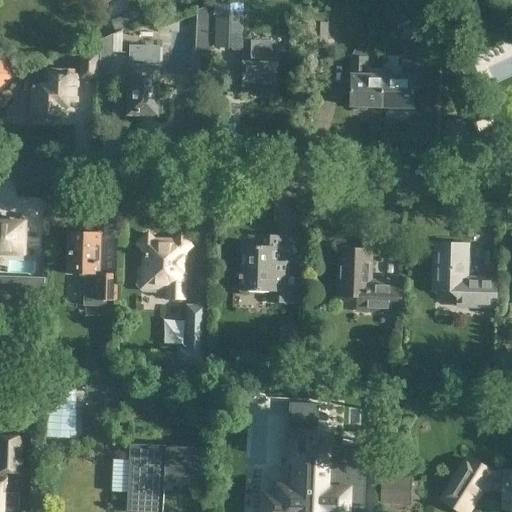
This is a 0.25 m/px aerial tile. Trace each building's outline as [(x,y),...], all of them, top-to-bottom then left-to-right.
[(242,3),(214,2),(213,16),(216,17),(216,48),(241,49),(242,3)] [(328,49),(329,23),(315,23),(314,49),(328,49)] [(278,43),(244,42),(243,94),(260,94),(261,98),(271,98),(272,95),(277,95),(278,43)] [(386,69),(384,106),(414,107),(415,85),(433,85),(434,47),(403,46),(402,65),(386,64),(386,69)] [(132,47),(130,112),(157,113),(157,111),(163,111),(163,99),(157,99),(159,48),(132,47)] [(365,49),(358,49),(356,49),(353,53),(351,105),(384,106),(386,69),(367,68),(368,54),(365,49)] [(113,68),(114,51),(101,51),(100,67),(113,68)] [(97,77),(98,55),(83,54),(83,76),(97,77)] [(470,56),(457,62),(472,94),(485,88),(470,56)] [(0,81),(2,83),(12,74),(0,60),(0,81)] [(77,102),(78,74),(70,74),(70,69),(52,68),(52,86),(34,85),(33,118),(59,119),(59,104),(69,104),(69,102),(77,102)] [(36,251),(37,244),(37,230),(24,230),(24,221),(0,220),(0,251),(11,252),(11,296),(43,296),(44,259),(32,258),(32,251),(36,251)] [(117,300),(117,273),(97,273),(97,232),(69,232),(69,274),(89,274),(89,286),(96,286),(96,299),(117,300)] [(149,234),(138,244),(146,252),(146,264),(140,269),(139,283),(145,289),(169,290),(169,298),(184,298),(185,253),(192,246),(182,236),(175,242),(156,242),(149,234)] [(281,245),(281,235),(262,235),(262,245),(244,245),(243,289),(275,290),(274,302),(287,302),(288,300),(299,300),(300,286),(288,286),(288,266),(275,265),(275,245),(281,245)] [(499,277),(467,277),(467,243),(437,243),(437,289),(467,289),(467,305),(499,305),(499,277)] [(400,313),(401,283),(371,282),(372,249),(340,248),(339,295),(359,296),(358,311),(400,313)] [(205,307),(189,306),(188,348),(180,348),(179,370),(203,371),(205,307)] [(302,326),(286,326),(285,346),(301,347),(302,326)] [(22,333),(21,353),(36,354),(37,334),(22,333)] [(420,418),(424,458),(444,456),(441,426),(440,426),(439,417),(420,418)] [(0,511),(18,511),(19,493),(5,492),(6,470),(20,470),(21,437),(0,436),(0,511)] [(289,496),(266,495),(265,511),(349,511),(349,496),(320,492),(321,437),(286,437),(289,496)] [(130,443),(128,511),(139,511),(161,511),(162,508),(164,508),(165,478),(200,480),(201,448),(166,446),(166,444),(130,443)] [(511,506),(511,473),(491,472),(488,471),(469,459),(445,496),(466,508),(483,482),(505,483),(504,506),(511,506)] [(418,496),(419,481),(409,481),(409,478),(381,477),(380,501),(408,502),(409,496),(418,496)]
